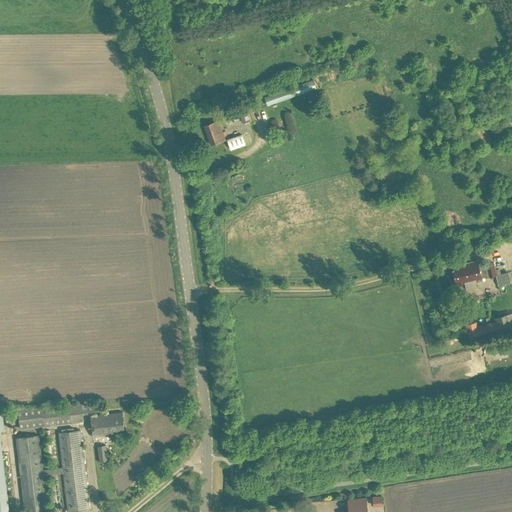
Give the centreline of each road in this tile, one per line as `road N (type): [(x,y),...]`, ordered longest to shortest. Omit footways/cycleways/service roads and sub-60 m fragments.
road 1 (secondary): [(205,511),(200,377),(168,133),(125,0)]
road 2 (track): [(191,289),(338,286),(448,257)]
